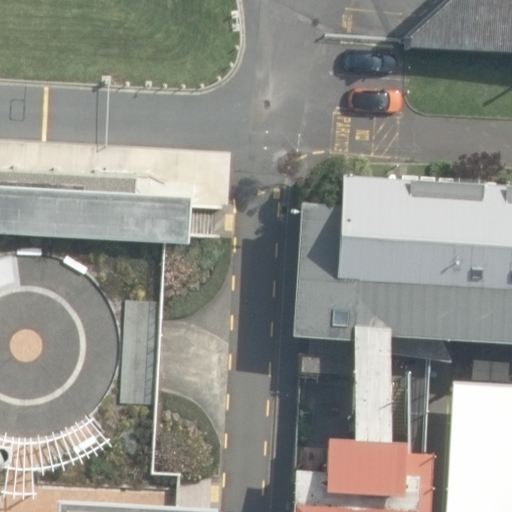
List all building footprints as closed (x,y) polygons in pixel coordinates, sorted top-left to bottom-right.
[(0,181),(163,189),(163,177),(240,180),(245,66),(181,63),(182,38),(156,37),(157,0),(108,0),(107,32),(0,26),(0,181)] [(511,0),(448,0),(408,43),(511,49),(511,0)] [(315,199),(307,327),(511,337),(511,185),(346,177),(345,200),(315,199)] [(0,511),(184,511),(178,511),(179,477),(153,475),(164,248),(188,249),(191,201),(138,198),(0,189),(0,511)] [(424,511),(428,451),(305,445),(301,511),(424,511)]
